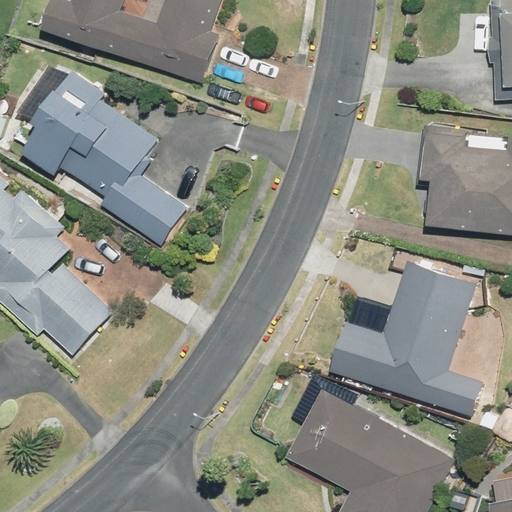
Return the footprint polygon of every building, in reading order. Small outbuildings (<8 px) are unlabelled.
[(231,0),(175,0),(169,21),(135,10),(137,0),(68,0),(59,29),(219,81),(234,33),(221,29),(231,0)] [(511,0),(502,0),(506,98),(511,97),(511,0)] [(121,91),(85,68),(33,150),(71,175),(74,170),(115,196),(109,205),(172,246),(199,204),(148,171),(170,137),(115,101),(121,91)] [(488,129),(446,127),(444,176),(453,177),(451,230),(511,232),(511,145),(487,145),(488,129)] [(123,313),(71,261),(82,251),(66,235),(74,227),(37,190),(30,197),(21,188),(24,184),(5,165),(0,169),(0,275),(5,281),(1,285),(52,336),(60,329),(84,352),(123,313)] [(489,284),(419,261),(393,333),(360,322),(345,370),(484,416),(495,382),(460,371),(489,284)] [(439,511),(467,459),(318,383),(302,415),(314,421),(296,457),(360,490),(349,511),(439,511)] [(511,511),(511,479),(503,481),(510,511),(511,511)]
